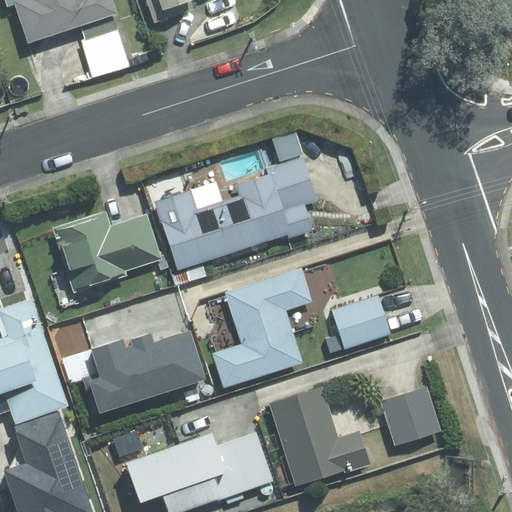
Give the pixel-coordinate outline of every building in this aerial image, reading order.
[(2,0),(5,6),(13,4),(25,44),(77,28),(92,78),(131,66),(110,0),(2,0)] [(145,0),(154,24),(200,9),(196,0),(145,0)] [(190,189),(151,199),(176,271),(283,235),(285,240),(312,231),(303,206),(319,201),(303,154),(234,178),(239,193),(196,208),(190,189)] [(104,210),(51,228),(73,295),(125,278),(123,272),(159,260),(144,214),(109,225),(104,210)] [(313,302),(300,266),(224,292),(243,344),(211,355),(222,387),(304,359),(287,311),(313,302)] [(393,332),(380,291),(327,307),(340,348),(393,332)] [(0,306),(0,320),(5,335),(0,335),(0,394),(3,394),(13,426),(66,409),(32,297),(0,306)] [(206,380),(183,330),(151,340),(147,330),(126,337),(128,345),(124,347),(121,337),(91,347),(99,371),(82,377),(95,417),(206,380)] [(321,384),(267,403),(293,483),(370,465),(358,429),(337,436),(321,384)] [(440,431),(424,385),(379,401),(394,447),(440,431)] [(21,425),(28,450),(39,488),(82,476),(64,413),(21,425)] [(216,444),(212,431),(124,459),(137,500),(160,492),(225,472),(216,444)] [(256,431),(216,444),(225,472),(160,492),(166,511),(167,511),(271,479),(256,431)] [(28,456),(0,464),(0,497),(4,511),(41,500),(28,456)]
